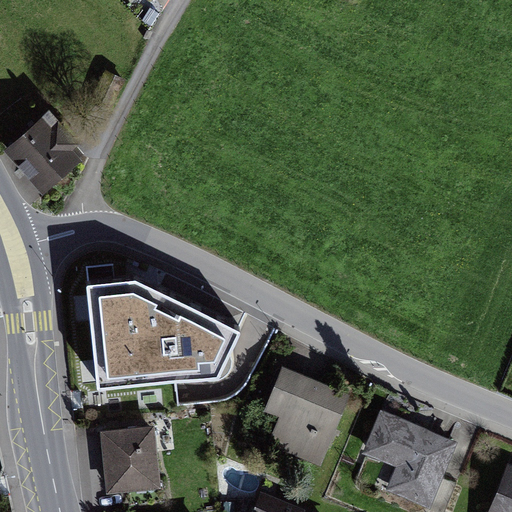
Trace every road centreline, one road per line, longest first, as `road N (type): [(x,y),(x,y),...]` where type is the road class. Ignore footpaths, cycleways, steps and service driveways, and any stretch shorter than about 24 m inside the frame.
road 1 (residential): [(511,417),(128,232),(84,231)]
road 2 (secondary): [(60,511),(15,248)]
road 3 (residential): [(84,231),(93,166),(178,0)]
